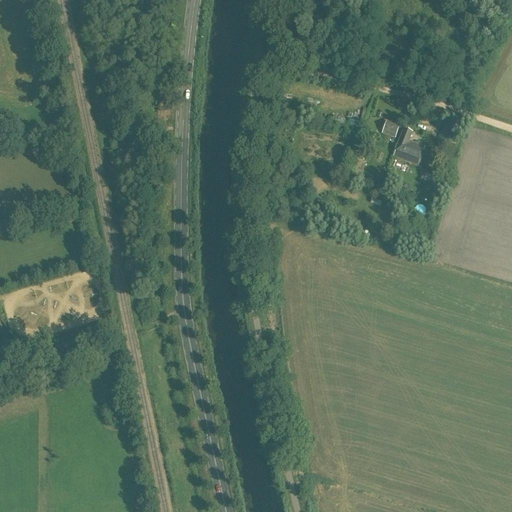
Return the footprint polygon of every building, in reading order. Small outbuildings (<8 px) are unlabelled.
[(448,132),(452,119),(444,117),(441,131),(448,132)] [(381,133),(395,138),(399,125),(385,120),(381,133)] [(393,156),(417,165),(424,147),(408,141),(411,133),(403,130),(393,156)] [(431,181),(438,184),(444,169),(437,166),(431,181)] [(430,175),(423,172),(420,180),(427,182),(430,175)]
